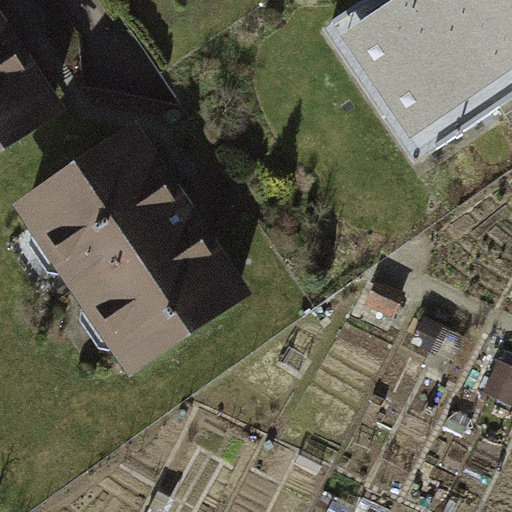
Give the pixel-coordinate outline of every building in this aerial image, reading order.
[(511,0),(386,0),(334,32),(419,169),(511,111),(511,0)] [(0,1),(0,190),(88,132),(0,1)] [(175,148),(41,244),(157,405),(291,309),(175,148)] [(383,285),(372,313),(399,323),(410,295),(383,285)] [(511,364),(501,359),(487,394),(511,404),(511,364)]
